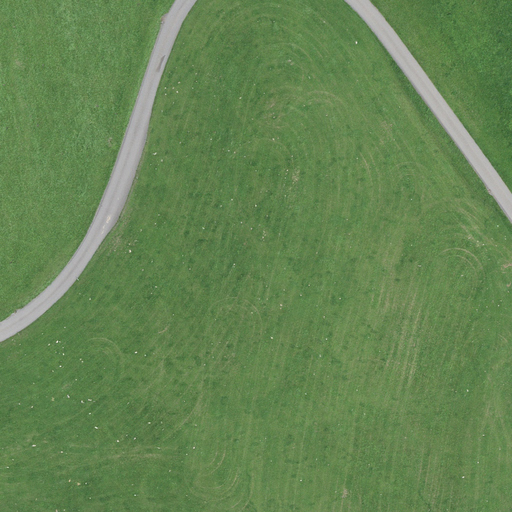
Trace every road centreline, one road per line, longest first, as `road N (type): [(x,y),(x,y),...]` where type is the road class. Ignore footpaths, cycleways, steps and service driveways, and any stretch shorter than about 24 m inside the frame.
road 1 (track): [(0,334),(26,324),(67,285),(118,191),(154,70),(196,0)]
road 2 (track): [(350,0),(391,41),(511,210)]
